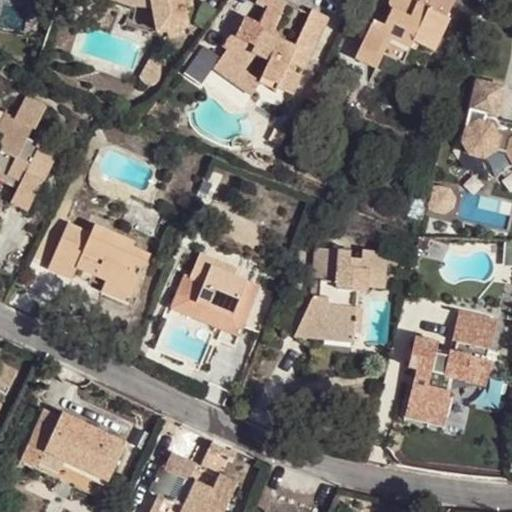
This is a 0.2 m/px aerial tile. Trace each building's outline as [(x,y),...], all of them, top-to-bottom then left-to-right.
[(129,5),(151,6),(149,0),(88,0),(87,6),(125,19),(129,5)] [(149,0),(151,6),(157,33),(188,27),(184,7),(193,5),(192,0),(149,0)] [(243,71),(255,55),(269,61),(259,82),(276,90),(277,87),(294,95),(303,76),(294,72),(297,65),(306,69),(330,19),(311,10),(294,45),(269,34),(278,15),(281,16),(287,3),(280,0),(257,0),(255,3),(267,9),(260,25),(248,19),(240,36),(236,34),(231,40),(233,41),(222,56),(243,71)] [(384,26),(374,20),(355,60),(375,70),(389,39),(408,48),(412,41),(433,51),(449,19),(427,9),(428,7),(418,2),(418,0),(390,0),(389,3),(392,10),(384,26)] [(186,73),(203,82),(220,52),(203,43),(186,73)] [(139,76),(144,80),(161,60),(153,53),(139,76)] [(243,71),(222,56),(213,68),(249,95),(259,82),(243,71)] [(511,128),(501,126),(495,119),(503,87),(477,81),(469,114),(479,116),(477,122),(465,129),(462,142),(470,155),(483,158),(495,177),(511,167),(511,128)] [(11,203),(27,211),(57,153),(26,137),(31,128),(34,129),(46,107),(25,96),(14,117),(6,112),(0,122),(0,173),(21,184),(17,192),(11,203)] [(511,123),(495,119),(501,126),(511,128),(511,123)] [(0,183),(17,192),(21,184),(0,173),(0,183)] [(412,195),(407,217),(422,221),(427,198),(412,195)] [(67,223),(47,268),(71,279),(76,267),(97,276),(100,269),(109,273),(106,280),(134,292),(150,255),(132,248),(135,243),(94,225),(90,234),(67,223)] [(382,288),(385,251),(361,249),(360,259),(346,258),(346,267),(337,266),(338,250),(315,248),(311,296),(317,297),(315,311),(309,311),(297,336),(312,338),(322,327),(353,330),(353,333),(358,333),(361,307),(355,307),(356,291),(365,292),(366,286),(382,288)] [(245,322),(259,286),(234,276),(239,265),(200,250),(190,278),(185,276),(177,296),(245,322)] [(100,269),(97,276),(106,280),(109,273),(100,269)] [(129,303),(134,292),(106,280),(101,291),(129,303)] [(240,336),(245,322),(177,296),(172,310),(240,336)] [(415,337),(408,368),(416,369),(406,410),(446,419),(452,392),(448,392),(451,379),(485,386),(491,361),(485,360),(488,348),(490,349),(496,321),(459,312),(453,341),(454,341),(453,349),(450,349),(448,356),(435,353),(438,342),(415,337)] [(352,341),(353,333),(353,330),(322,327),(312,338),(352,341)] [(0,405),(1,404),(0,403),(0,392),(5,395),(16,371),(0,364),(0,405)] [(44,409),(37,423),(54,431),(60,417),(44,409)] [(444,426),(446,419),(406,410),(405,417),(444,426)] [(108,482),(126,443),(62,413),(60,417),(54,431),(37,423),(20,459),(36,467),(43,451),(108,482)] [(176,475),(188,481),(196,464),(197,462),(171,450),(164,465),(160,463),(149,488),(158,493),(149,511),(223,511),(250,456),(213,439),(201,464),(220,473),(212,488),(204,506),(187,498),(183,506),(165,498),(176,475)] [(100,497),(108,482),(43,451),(36,467),(100,497)] [(212,488),(196,480),(187,498),(204,506),(212,488)]
